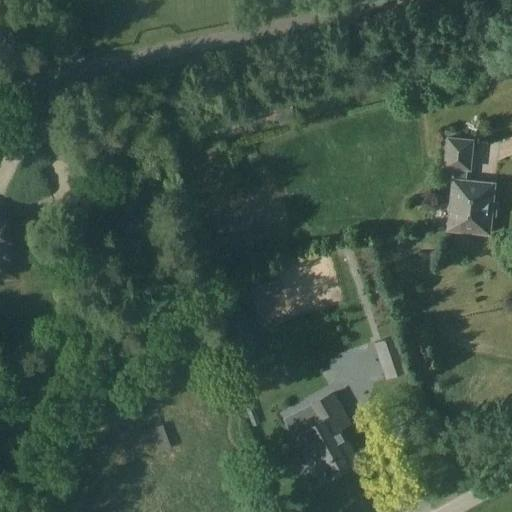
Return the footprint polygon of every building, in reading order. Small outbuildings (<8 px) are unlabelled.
[(133,125),(111,130),(116,149),(119,149),(138,144),(133,125)] [(470,170),(473,141),(448,138),(445,167),(458,169),(457,181),(453,180),(448,230),(489,234),(491,215),(495,215),(496,204),(492,203),(494,184),(465,181),(466,169),(470,170)] [(220,190),(232,186),(226,169),(214,174),(220,190)] [(112,218),(152,208),(143,171),(103,180),(112,218)] [(0,275),(9,273),(7,262),(2,242),(8,241),(4,221),(0,222),(0,275)] [(430,221),(430,235),(444,235),(444,221),(430,221)] [(256,278),(248,280),(253,299),(276,292),(269,264),(253,268),(256,278)] [(333,394),(313,405),(322,421),(295,436),(320,482),(358,462),(340,430),(350,425),(333,394)]
